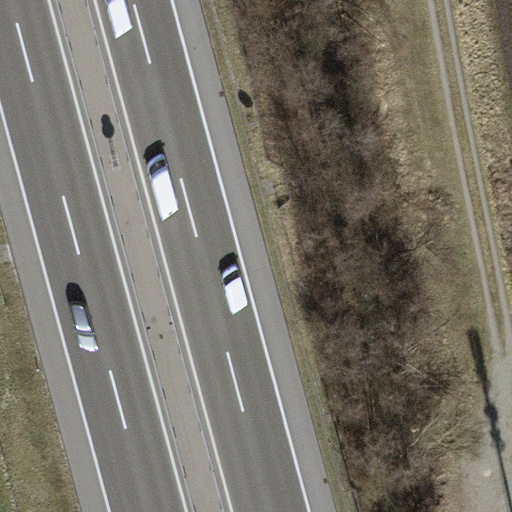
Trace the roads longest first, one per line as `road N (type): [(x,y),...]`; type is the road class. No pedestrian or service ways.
road 1 (motorway): [(10,0),(147,511)]
road 2 (motorway): [(270,511),(133,0)]
road 3 (track): [(437,0),(507,381),(473,511)]
